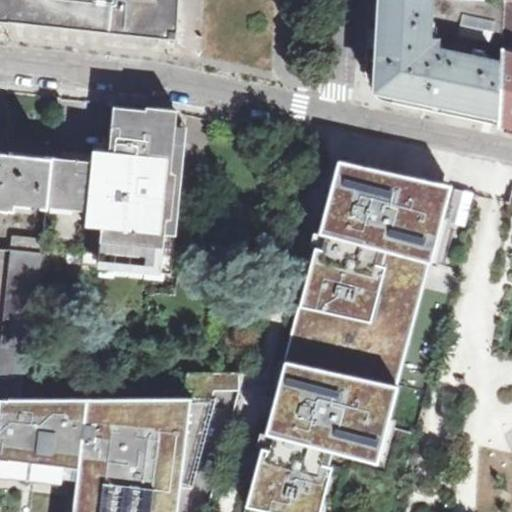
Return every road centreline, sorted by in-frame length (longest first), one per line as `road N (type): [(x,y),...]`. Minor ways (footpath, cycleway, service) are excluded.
road 1 (residential): [(0,62),(189,81),(328,117)]
road 2 (residential): [(328,117),(511,161)]
